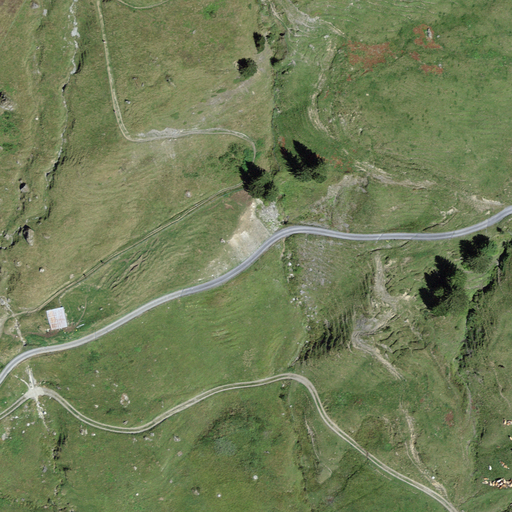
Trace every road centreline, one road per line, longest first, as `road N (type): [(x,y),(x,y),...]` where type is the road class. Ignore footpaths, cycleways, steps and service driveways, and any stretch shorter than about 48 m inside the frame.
road 1 (track): [(511,209),(436,236),(289,230),(225,278),(21,357),(0,379)]
road 2 (track): [(0,416),(46,391),(99,425),(132,430),(214,390),(295,375),(334,428),(454,511)]
